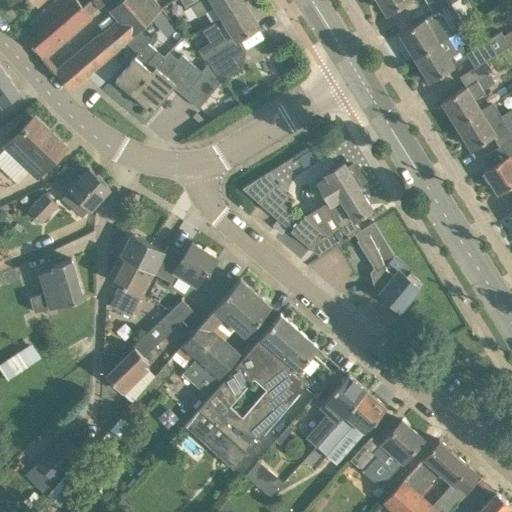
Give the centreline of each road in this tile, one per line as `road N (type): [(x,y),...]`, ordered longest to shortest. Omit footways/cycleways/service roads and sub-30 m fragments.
road 1 (residential): [(511,471),(219,217),(200,166)]
road 2 (tertiary): [(511,324),(358,76)]
road 3 (residential): [(134,161),(99,249),(91,442)]
road 4 (tertiary): [(0,36),(62,103),(134,161)]
road 5 (tertiary): [(200,166),(358,76)]
